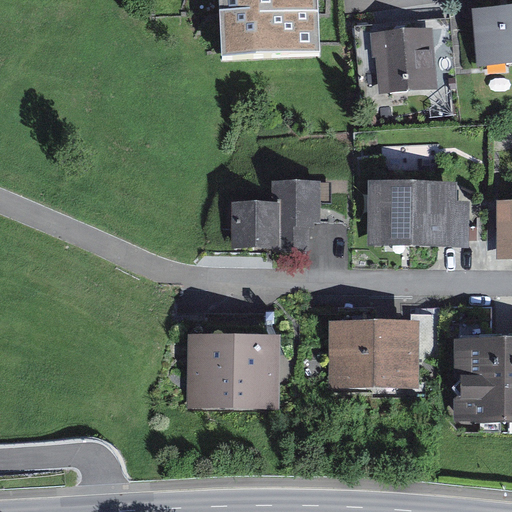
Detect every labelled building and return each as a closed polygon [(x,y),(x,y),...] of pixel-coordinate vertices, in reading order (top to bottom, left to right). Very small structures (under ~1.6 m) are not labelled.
[(313,0),(222,0),(225,56),(316,52),(313,0)] [(480,60),(511,57),(511,14),(477,17),(480,60)] [(378,38),(382,89),(433,85),(429,34),(378,38)] [(279,209),(278,248),(309,249),(309,220),(317,220),(318,189),(280,188),(279,209)] [(452,189),(373,188),(372,243),(463,244),(463,209),(451,208),(452,189)] [(236,247),(278,248),(279,209),(237,208),(236,247)] [(511,208),(501,208),(501,256),(511,256),(511,208)] [(412,330),(336,330),(335,385),(411,385),(412,330)] [(464,416),(511,415),(511,341),(463,342),(464,416)] [(274,343),(192,343),(191,403),(273,404),(274,343)]
